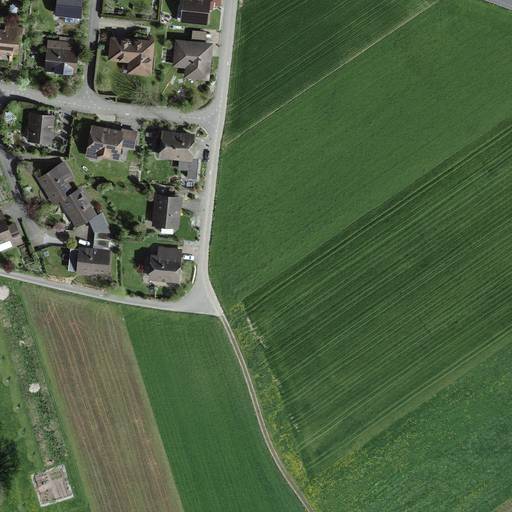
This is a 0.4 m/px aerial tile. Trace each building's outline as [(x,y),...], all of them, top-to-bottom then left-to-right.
[(57,0),(56,18),(80,20),(81,0),(57,0)] [(183,0),(181,26),(207,29),(210,3),(210,1),(200,0),(183,0)] [(220,0),(209,0),(210,1),(210,3),(214,4),(214,8),(220,9),(220,0)] [(19,34),(0,32),(0,63),(11,65),(11,56),(17,56),(19,34)] [(207,84),(211,47),(205,47),(206,36),(193,34),(192,45),(176,43),(173,69),(186,70),(185,82),(207,84)] [(154,44),(111,40),(109,63),(128,65),(127,77),(151,80),(154,44)] [(74,77),(78,47),(49,43),(45,74),(74,77)] [(56,118),(30,116),(27,147),(53,150),(56,118)] [(137,135),(90,126),(84,159),(119,166),(121,151),(134,153),(137,135)] [(191,163),(193,136),(161,134),(160,161),(191,163)] [(52,205),(60,201),(81,189),(66,163),(37,180),(52,205)] [(97,216),(81,189),(60,201),(76,228),(97,216)] [(178,229),(181,199),(156,197),(153,227),(178,229)] [(5,217),(0,218),(0,252),(14,248),(5,217)] [(94,240),(109,242),(109,233),(95,232),(94,240)] [(94,249),(108,251),(109,242),(94,240),(94,249)] [(94,249),(77,248),(75,275),(105,278),(108,251),(94,249)] [(178,286),(181,252),(159,251),(158,258),(150,257),(149,284),(178,286)]
